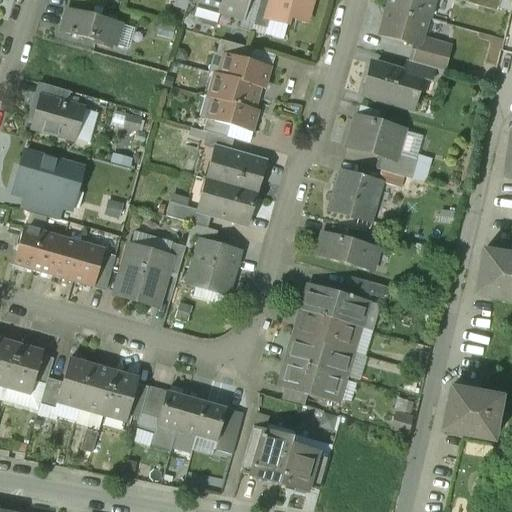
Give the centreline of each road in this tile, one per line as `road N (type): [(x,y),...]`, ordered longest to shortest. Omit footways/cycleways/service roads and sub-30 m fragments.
road 1 (residential): [(349,0),(245,370),(0,302)]
road 2 (residential): [(404,511),(511,72)]
road 3 (residential): [(0,486),(171,511)]
road 4 (track): [(245,370),(251,408),(220,511)]
